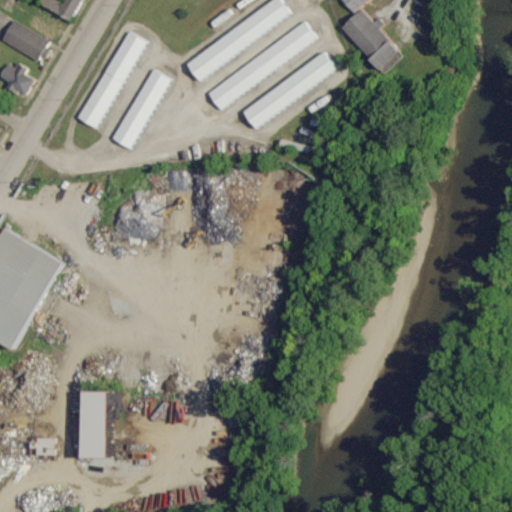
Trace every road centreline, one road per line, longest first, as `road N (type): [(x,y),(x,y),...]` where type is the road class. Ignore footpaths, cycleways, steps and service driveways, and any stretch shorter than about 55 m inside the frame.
road 1 (residential): [(228,352),(187,351),(111,305),(94,284),(64,184),(46,152),(26,142)]
road 2 (residential): [(0,186),(108,0)]
